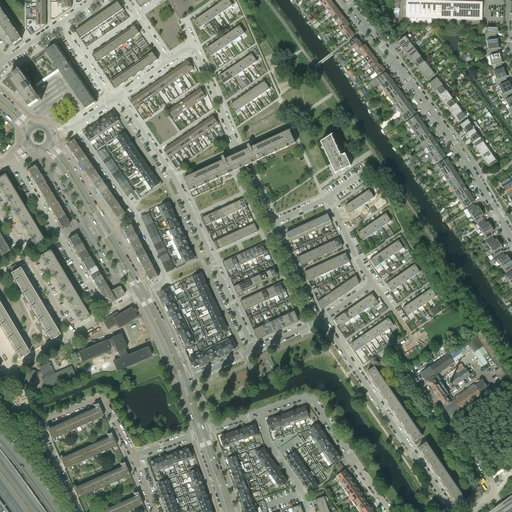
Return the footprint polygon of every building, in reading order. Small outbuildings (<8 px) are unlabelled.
[(134,0),(141,10),(155,0),(134,0)] [(233,5),(229,1),(230,0),(223,0),(222,1),(228,9),(233,5)] [(327,0),(322,4),(325,7),(326,8),(333,3),(330,0),(327,0)] [(481,20),(482,11),(482,2),(476,2),(476,0),(472,0),(471,0),(472,2),(406,0),(406,22),(431,23),(431,19),(481,20)] [(222,1),(218,4),(223,12),(228,9),(222,1)] [(118,2),(111,6),(110,7),(116,17),(124,11),(118,2)] [(326,8),(326,10),(329,13),(336,7),(333,3),(326,8)] [(218,4),(213,7),(218,15),(223,12),(218,4)] [(110,7),(102,13),(108,22),(116,17),(110,7)] [(213,7),(208,10),(214,18),(218,15),(213,7)] [(329,13),(331,16),(332,17),(339,12),(336,7),(329,13)] [(208,10),(203,14),(209,22),(214,18),(208,10)] [(332,17),(333,18),(335,21),(342,16),(339,12),(332,17)] [(12,25),(4,13),(0,15),(0,26),(1,26),(4,31),(12,25)] [(102,13),(93,18),(100,28),(108,22),(102,13)] [(203,14),(199,17),(204,25),(209,22),(203,14)] [(335,21),(338,25),(339,26),(346,20),(342,16),(335,21)] [(199,17),(194,20),(199,28),(204,25),(199,17)] [(93,18),(85,24),(91,34),(100,28),(93,18)] [(340,27),(342,30),(347,26),(349,25),(346,20),(339,26),(340,27)] [(85,24),(75,31),(82,40),(91,34),(85,24)] [(21,39),(12,25),(4,31),(8,36),(7,37),(8,38),(8,39),(9,38),(13,44),(21,39)] [(134,25),(94,53),(92,55),(97,62),(140,33),(134,25)] [(239,25),(234,29),(240,37),(245,33),(239,25)] [(342,30),(340,31),(343,34),(344,36),(350,30),(347,26),(342,30)] [(498,28),(486,27),(486,33),(485,33),(484,37),(496,36),(496,34),(498,34),(499,33),(499,32),(498,31),(498,28)] [(234,29),(230,32),(235,40),(240,37),(234,29)] [(344,36),(344,37),(347,40),(354,35),(350,30),(344,36)] [(230,32),(225,35),(230,43),(235,40),(230,32)] [(225,35),(220,38),(226,46),(230,43),(225,35)] [(400,47),(410,40),(406,35),(397,42),(400,47)] [(496,36),(484,37),(485,41),(486,41),(487,45),(498,44),(498,39),(496,39),(496,36)] [(349,43),(352,46),(353,47),(360,42),(356,37),(349,43)] [(220,38),(215,42),(221,50),(226,46),(220,38)] [(404,51),(411,45),(414,43),(410,39),(410,40),(400,47),(404,51)] [(215,42),(211,45),(216,53),(221,50),(215,42)] [(353,47),(353,48),(356,52),(358,50),(363,46),(360,42),(353,47)] [(365,44),(363,46),(358,50),(360,53),(361,54),(368,49),(365,44)] [(498,44),(487,45),(488,50),(486,50),(487,53),(498,51),(498,49),(499,48),(498,44)] [(55,45),(46,51),(62,74),(86,109),(96,102),(95,100),(70,64),(69,65),(55,45)] [(211,45),(206,48),(211,56),(216,53),(211,45)] [(411,45),(404,51),(407,55),(415,49),(411,45)] [(361,54),(362,55),(364,59),(371,53),(368,49),(361,54)] [(415,49),(407,55),(410,60),(418,54),(415,49)] [(498,51),(487,53),(487,57),(489,56),(490,61),(501,58),(500,53),(498,54),(498,51)] [(152,52),(110,81),(115,89),(117,88),(158,60),(152,52)] [(252,53),(247,57),(252,65),(257,61),(252,53)] [(364,59),(367,62),(368,63),(375,57),(371,53),(364,59)] [(418,54),(410,60),(414,64),(421,58),(418,54)] [(247,57),(242,60),(247,68),(252,65),(247,57)] [(368,63),(368,64),(371,67),(378,62),(375,57),(368,63)] [(421,58),(414,64),(417,68),(425,62),(421,58)] [(501,58),(490,61),(491,65),(489,65),(490,69),(501,66),(501,63),(502,63),(501,58)] [(242,60),(237,63),(243,71),(247,68),(242,60)] [(188,61),(183,64),(189,72),(190,71),(193,69),(188,61)] [(425,62),(417,68),(420,72),(428,67),(429,65),(426,61),(425,62)] [(371,67),(373,70),(374,71),(381,66),(378,62),(371,67)] [(31,63),(23,68),(19,72),(18,71),(8,77),(9,78),(2,83),(14,93),(18,90),(29,107),(38,101),(39,102),(41,100),(39,96),(38,97),(36,98),(34,95),(36,94),(34,90),(36,88),(36,89),(37,89),(31,63)] [(237,63),(232,67),(238,74),(243,71),(237,63)] [(183,64),(179,67),(184,75),(188,73),(189,72),(183,64)] [(374,71),(375,72),(378,76),(385,70),(381,66),(374,71)] [(501,66),(490,69),(492,72),(493,72),(494,76),(505,72),(504,67),(502,68),(501,66)] [(179,67),(174,70),(180,78),(181,77),(184,75),(179,67)] [(232,67),(228,70),(233,78),(238,74),(232,67)] [(428,67),(420,72),(423,77),(431,71),(428,67)] [(174,70),(170,73),(175,81),(179,79),(180,78),(174,70)] [(228,70),(223,73),(228,81),(233,78),(228,70)] [(431,71),(423,77),(427,81),(435,75),(431,71)] [(377,85),(378,86),(392,76),(391,74),(388,76),(388,75),(386,72),(376,79),(379,84),(377,85)] [(505,72),(494,76),(496,80),(495,81),(496,84),(506,79),(506,77),(507,76),(505,72)] [(170,73),(165,76),(171,84),(172,83),(175,81),(170,73)] [(223,73),(218,76),(224,84),(228,81),(223,73)] [(165,76),(161,79),(166,87),(170,85),(171,84),(165,76)] [(392,76),(378,86),(379,87),(380,86),(383,90),(394,82),(392,80),(391,79),(393,77),(392,76)] [(428,83),(432,88),(440,82),(436,78),(428,83)] [(161,79),(156,82),(162,90),(163,90),(166,87),(161,79)] [(506,79),(496,84),(497,87),(498,86),(500,90),(511,86),(509,81),(507,82),(506,79)] [(262,83),(260,84),(265,92),(270,89),(263,80),(261,81),(262,83)] [(156,82),(152,85),(157,93),(161,91),(162,90),(156,82)] [(395,85),(394,82),(383,90),(386,94),(385,95),(386,96),(399,86),(398,84),(396,86),(395,85)] [(440,82),(432,88),(435,92),(443,87),(440,82)] [(258,85),(256,87),(261,95),(265,92),(260,84),(259,83),(257,84),(258,85)] [(152,85),(148,88),(153,96),(154,96),(157,93),(152,85)] [(445,85),(443,87),(435,92),(438,97),(446,91),(448,90),(445,85)] [(254,88),(252,90),(257,97),(261,95),(256,87),(255,86),(253,87),(254,88)] [(399,86),(386,96),(386,97),(388,96),(391,100),(401,93),(399,90),(398,89),(401,88),(399,86)] [(511,88),(511,86),(500,90),(502,94),(501,95),(502,98),(511,93),(511,92),(511,91),(511,90),(511,88)] [(148,88),(143,92),(149,99),(152,97),(153,96),(148,88)] [(249,91),(247,93),(253,100),(257,97),(252,90),(251,88),(249,90),(249,91)] [(200,89),(196,92),(201,100),(202,99),(206,97),(200,89)] [(245,94),(243,95),(249,103),(253,100),(247,93),(247,91),(244,93),(245,94)] [(446,91),(438,97),(441,101),(449,95),(446,91)] [(143,92),(139,95),(144,103),(145,102),(149,99),(143,92)] [(196,92),(191,95),(197,103),(200,101),(201,100),(196,92)] [(403,95),(401,93),(391,100),(394,104),(392,105),(393,106),(407,96),(406,94),(403,96),(402,95),(403,95)] [(511,93),(502,98),(504,101),(505,100),(507,104),(511,101),(511,93)] [(241,97),(239,98),(244,106),(249,103),(243,95),(242,94),(240,96),(241,97)] [(139,95),(134,98),(140,106),(143,103),(144,103),(139,95)] [(191,95),(187,98),(192,106),(193,106),(197,103),(191,95)] [(449,95),(441,101),(445,105),(453,100),(449,95)] [(407,96),(393,106),(394,107),(395,106),(398,110),(408,103),(407,100),(406,101),(406,100),(408,98),(407,96)] [(237,100),(235,101),(240,109),(244,106),(239,98),(238,97),(236,99),(237,100)] [(135,109),(137,107),(140,106),(134,98),(129,101),(135,109)] [(187,98),(182,101),(188,109),(191,107),(192,106),(187,98)] [(236,112),(240,109),(235,101),(234,100),(232,101),(232,102),(233,103),(230,104),(236,112)] [(453,100),(445,105),(448,110),(456,104),(453,100)] [(182,101),(178,104),(183,112),(184,112),(188,109),(182,101)] [(410,105),(408,103),(398,110),(401,114),(400,115),(401,116),(414,106),(413,105),(411,106),(410,105)] [(457,103),(456,104),(448,110),(451,114),(459,108),(461,107),(457,103)] [(178,104),(173,107),(179,115),(182,113),(183,112),(178,104)] [(414,106),(401,116),(401,117),(403,116),(406,121),(416,113),(414,111),(413,110),(416,108),(414,106)] [(174,118),(176,117),(179,115),(173,107),(169,111),(174,119),(174,118)] [(459,108),(451,114),(454,118),(462,113),(459,108)] [(464,111),(462,113),(454,118),(458,123),(467,116),(464,111)] [(113,112),(109,115),(115,125),(120,122),(113,112)] [(109,115),(105,118),(111,128),(115,125),(109,115)] [(417,115),(407,122),(410,126),(408,127),(409,128),(423,119),(422,117),(419,119),(419,118),(419,117),(417,115)] [(213,116),(208,119),(214,127),(215,127),(218,124),(213,116)] [(105,118),(100,121),(107,131),(111,128),(105,118)] [(208,119),(204,123),(209,130),(213,128),(214,127),(208,119)] [(423,119),(409,128),(410,129),(411,128),(414,133),(424,125),(423,123),(422,122),(424,120),(423,119)] [(459,125),(463,130),(471,124),(467,120),(459,125)] [(100,121),(96,124),(103,134),(107,131),(100,121)] [(204,123),(199,126),(205,134),(206,133),(209,130),(204,123)] [(471,124),(463,130),(466,134),(475,128),(472,123),(471,124)] [(96,124),(92,127),(99,136),(103,134),(96,124)] [(426,128),(424,125),(414,133),(417,137),(415,138),(416,139),(430,129),(429,127),(427,129),(426,128)] [(199,126),(195,129),(200,137),(204,134),(205,134),(199,126)] [(92,127),(88,130),(94,139),(99,136),(92,127)] [(475,128),(466,134),(469,139),(478,132),(475,128)] [(195,129),(190,132),(196,140),(197,139),(200,137),(195,129)] [(430,129),(416,139),(417,140),(418,139),(421,143),(432,136),(430,133),(430,134),(429,132),(431,131),(430,129)] [(88,130),(83,133),(90,142),(94,139),(88,130)] [(188,178),(189,178),(188,179),(188,178),(185,180),(184,179),(185,179),(185,178),(188,176),(184,178),(190,191),(217,179),(232,172),(246,166),(253,163),(272,154),(295,143),(289,130),(285,132),(288,131),(289,131),(290,132),(287,133),(286,134),(286,133),(252,149),(251,147),(251,148),(249,145),(246,146),(248,149),(240,152),(225,159),(224,156),(221,158),(222,161),(222,162),(188,178)] [(190,132),(186,135),(191,143),(195,140),(196,140),(190,132)] [(478,132),(469,139),(472,143),(480,138),(481,136),(478,132)] [(120,142),(127,137),(124,133),(117,138),(120,142)] [(186,135),(181,138),(187,146),(188,145),(191,143),(186,135)] [(320,143),(330,164),(335,174),(350,167),(345,154),(342,156),(332,135),(320,143)] [(433,138),(432,136),(421,143),(424,147),(422,148),(423,149),(437,139),(436,138),(434,139),(433,138)] [(130,141),(127,137),(120,142),(122,147),(130,141)] [(181,138),(177,141),(182,149),(186,146),(187,146),(181,138)] [(480,138),(472,143),(475,148),(483,142),(480,138)] [(67,145),(70,149),(78,143),(75,139),(67,145)] [(437,139),(423,149),(424,150),(425,149),(428,153),(439,146),(437,144),(436,143),(439,141),(437,139)] [(125,151),(133,145),(130,141),(122,147),(125,151)] [(177,141),(172,144),(178,152),(179,151),(182,149),(177,141)] [(483,142),(475,148),(478,152),(486,146),(483,142)] [(78,143),(70,149),(73,153),(81,147),(78,143)] [(172,144),(168,147),(173,155),(177,153),(178,152),(172,144)] [(128,155),(136,150),(133,145),(125,151),(128,155)] [(440,149),(439,146),(428,153),(431,157),(430,158),(430,159),(444,150),(443,148),(441,150),(440,149)] [(486,146),(478,152),(481,156),(489,151),(486,146)] [(76,157),(84,152),(81,147),(73,153),(76,157)] [(169,158),(171,157),(173,155),(168,147),(163,150),(169,158)] [(109,156),(104,148),(97,153),(103,161),(109,156)] [(131,159),(139,154),(136,150),(128,155),(131,159)] [(444,150),(430,159),(431,161),(433,160),(436,164),(446,157),(444,154),(443,153),(446,152),(444,150)] [(491,150),(489,151),(481,156),(484,161),(492,155),(494,154),(491,150)] [(79,162),(87,156),(84,152),(76,157),(79,162)] [(134,163),(142,158),(139,154),(131,159),(134,163)] [(492,155),(484,161),(487,166),(490,164),(492,166),(497,163),(492,155)] [(82,166),(90,160),(87,156),(79,162),(82,166)] [(137,168),(145,162),(142,158),(134,163),(137,168)] [(449,161),(447,158),(436,165),(439,170),(438,171),(438,172),(453,163),(452,161),(449,162),(449,161)] [(85,171),(93,165),(90,160),(82,166),(85,171)] [(113,162),(107,166),(112,174),(119,170),(113,162)] [(148,166),(145,162),(137,168),(140,172),(148,166)] [(453,163),(438,172),(439,173),(441,172),(443,176),(454,169),(452,167),(452,166),(454,164),(453,163)] [(29,175),(37,170),(34,165),(26,170),(29,175)] [(93,165),(85,171),(88,175),(96,169),(93,165)] [(150,171),(148,166),(140,172),(143,176),(150,171)] [(96,169),(88,175),(91,179),(99,173),(96,169)] [(456,172),(454,169),(443,176),(446,180),(445,181),(445,182),(460,173),(459,171),(456,173),(455,172),(456,172)] [(31,180),(40,174),(37,170),(29,175),(31,180)] [(153,175),(150,171),(143,176),(146,180),(153,175)] [(99,173),(91,179),(93,183),(102,178),(99,173)] [(460,173),(445,182),(446,183),(448,182),(450,187),(461,180),(459,177),(459,178),(458,176),(461,175),(460,173)] [(34,184),(43,179),(40,174),(31,180),(34,184)] [(0,176),(0,187),(3,193),(12,188),(4,175),(0,176)] [(156,179),(153,175),(146,180),(148,184),(156,179)] [(498,181),(501,185),(511,178),(510,175),(498,181)] [(102,178),(93,183),(97,188),(105,182),(102,178)] [(511,178),(501,185),(503,190),(511,184),(511,182),(511,181),(511,178)] [(45,184),(43,179),(34,184),(37,189),(45,184)] [(151,189),(159,183),(156,179),(148,184),(151,189)] [(462,182),(461,180),(450,187),(453,191),(451,192),(452,193),(467,184),(465,182),(463,184),(462,182)] [(100,192),(108,187),(105,182),(97,188),(100,192)] [(39,193),(48,188),(45,184),(37,189),(39,193)] [(467,184),(452,193),(453,194),(454,193),(457,197),(468,190),(466,188),(465,187),(468,185),(467,184)] [(511,184),(503,190),(506,193),(511,189),(511,184)] [(103,197),(111,191),(108,187),(100,192),(103,197)] [(20,201),(12,188),(3,193),(6,198),(7,198),(7,200),(8,200),(11,206),(20,201)] [(42,198),(51,193),(48,188),(39,193),(42,198)] [(369,189),(363,193),(369,201),(374,197),(373,196),(371,193),(369,189)] [(469,193),(468,190),(457,197),(460,201),(458,202),(459,204),(473,194),(472,192),(470,194),(469,193)] [(111,191),(103,197),(105,201),(114,195),(111,191)] [(51,193),(42,198),(45,202),(53,197),(51,193)] [(363,193),(359,196),(364,204),(369,201),(363,193)] [(473,194),(459,204),(460,205),(461,204),(464,208),(475,201),(473,199),(472,198),(475,196),(473,194)] [(108,205),(117,199),(114,195),(105,201),(108,205)] [(359,196),(354,199),(360,207),(364,204),(359,196)] [(53,197),(45,202),(47,207),(56,201),(53,197)] [(111,210),(120,204),(117,199),(108,205),(111,210)] [(243,199),(238,201),(242,209),(247,207),(243,199)] [(354,199),(349,203),(355,210),(360,207),(354,199)] [(27,214),(20,201),(11,206),(14,211),(16,213),(15,213),(19,219),(27,214)] [(56,201),(47,207),(50,211),(59,206),(56,201)] [(238,201),(233,203),(237,212),(242,209),(238,201)] [(169,202),(158,207),(160,212),(171,207),(169,202)] [(233,203),(228,206),(231,214),(237,212),(233,203)] [(349,203),(345,206),(350,213),(355,210),(349,203)] [(115,214),(123,208),(120,204),(111,210),(115,214)] [(466,209),(471,216),(481,210),(478,205),(474,208),(473,205),(466,209)] [(59,206),(50,211),(53,216),(61,210),(59,206)] [(228,206),(222,208),(226,216),(231,214),(228,206)] [(171,207),(160,212),(162,217),(173,212),(171,207)] [(118,219),(126,213),(123,208),(115,214),(118,219)] [(222,208),(217,210),(221,219),(226,216),(222,208)] [(61,210),(53,216),(56,220),(64,215),(61,210)] [(217,210),(212,213),(216,221),(221,219),(217,210)] [(484,215),(481,210),(471,216),(473,219),(474,219),(476,223),(482,220),(480,217),(484,215)] [(173,212),(162,217),(164,221),(175,216),(173,212)] [(212,213),(207,215),(211,223),(216,221),(212,213)] [(386,213),(381,217),(386,224),(391,221),(386,213)] [(27,214),(19,219),(22,225),(22,224),(23,226),(27,232),(35,227),(27,214)] [(332,223),(327,214),(323,216),(328,225),(332,223)] [(58,225),(67,220),(64,215),(56,220),(58,225)] [(207,215),(202,217),(206,226),(211,223),(207,215)] [(175,216),(164,221),(167,226),(169,225),(177,221),(175,216)] [(323,216),(319,218),(324,227),(328,225),(323,216)] [(381,217),(376,220),(381,227),(386,224),(381,217)] [(319,218),(315,219),(319,229),(324,227),(319,218)] [(315,219),(313,221),(311,221),(315,231),(319,229),(315,219)] [(70,224),(67,220),(58,225),(61,229),(70,224)] [(376,220),(371,223),(377,231),(381,227),(376,220)] [(171,230),(179,226),(177,221),(169,225),(171,230)] [(311,221),(307,223),(311,233),(315,231),(311,221)] [(480,230),(481,232),(491,226),(488,222),(484,224),(483,221),(477,225),(480,228),(480,230)] [(254,223),(249,225),(253,234),(258,231),(254,223)] [(307,223),(305,224),(303,225),(307,235),(311,233),(307,223)] [(371,223),(367,226),(372,234),(377,231),(371,223)] [(135,229),(132,224),(123,229),(126,234),(135,229)] [(249,225),(244,228),(248,236),(253,234),(249,225)] [(303,225),(299,227),(303,237),(307,235),(303,225)] [(171,230),(166,232),(168,237),(169,236),(182,230),(179,226),(171,230)] [(367,226),(362,229),(367,237),(372,234),(367,226)] [(494,231),(491,226),(481,232),(483,235),(484,235),(487,239),(492,236),(490,233),(494,231)] [(35,227),(27,232),(30,238),(30,237),(31,239),(31,240),(35,245),(43,240),(35,227)] [(299,227),(296,228),(294,229),(299,238),(303,237),(299,227)] [(244,228),(239,230),(242,238),(248,236),(244,228)] [(128,238),(137,234),(135,229),(126,234),(128,238)] [(294,229),(290,231),(295,240),(299,238),(294,229)] [(362,229),(357,233),(362,240),(367,237),(362,229)] [(182,230),(169,236),(171,241),(184,235),(182,230)] [(239,230),(233,232),(237,241),(242,238),(239,230)] [(290,242),(295,240),(290,231),(286,233),(290,242)] [(233,232),(228,235),(232,243),(237,241),(233,232)] [(70,244),(78,239),(76,234),(67,239),(70,244)] [(137,234),(128,238),(131,243),(139,238),(137,234)] [(171,241),(170,241),(172,246),(186,240),(184,235),(171,241)] [(228,235),(223,237),(227,245),(232,243),(228,235)] [(223,237),(218,239),(222,248),(227,245),(223,237)] [(139,238),(131,243),(133,248),(142,243),(139,238)] [(342,246),(339,238),(334,240),(337,249),(342,246)] [(488,247),(490,249),(500,243),(497,239),(493,241),(491,238),(486,242),(488,245),(488,247)] [(2,239),(0,239),(0,255),(1,257),(9,252),(2,239)] [(73,248),(81,243),(78,239),(70,244),(73,248)] [(218,239),(213,242),(217,250),(222,248),(218,239)] [(186,240),(172,246),(174,250),(188,244),(186,240)] [(334,240),(328,243),(332,251),(337,249),(334,240)] [(398,240),(393,244),(398,251),(403,248),(398,240)] [(81,243),(73,248),(75,253),(84,248),(81,243)] [(142,243),(133,248),(135,253),(144,248),(142,243)] [(259,245),(264,255),(265,257),(269,255),(263,243),(259,245)] [(328,243),(323,245),(327,253),(332,251),(328,243)] [(499,250),(500,249),(503,248),(500,243),(490,249),(493,254),(491,255),(492,258),(501,253),(499,250)] [(174,250),(174,251),(176,255),(190,249),(188,244),(174,250)] [(393,244),(388,247),(394,255),(398,251),(393,244)] [(259,245),(255,247),(259,257),(264,255),(259,245)] [(323,245),(318,248),(322,256),(327,253),(323,245)] [(255,247),(251,249),(255,258),(259,257),(255,247)] [(388,247),(384,250),(389,258),(394,255),(388,247)] [(78,258),(87,253),(84,248),(75,253),(78,258)] [(144,248),(135,253),(138,257),(147,252),(144,248)] [(318,248),(312,250),(316,258),(322,256),(318,248)] [(190,249),(176,255),(178,260),(181,258),(192,253),(190,249)] [(251,249),(247,251),(251,260),(255,258),(251,249)] [(40,255),(44,261),(45,263),(48,268),(57,264),(49,250),(40,255)] [(312,250),(307,252),(311,261),(316,258),(312,250)] [(384,250),(379,253),(384,261),(389,258),(384,250)] [(247,251),(243,253),(247,262),(251,260),(247,251)] [(147,252),(138,257),(140,262),(149,257),(147,252)] [(307,252),(302,255),(306,263),(311,261),(307,252)] [(81,262),(89,257),(87,253),(78,258),(81,262)] [(192,253),(181,258),(184,263),(194,258),(192,253)] [(243,253),(239,254),(243,264),(247,262),(243,253)] [(350,262),(345,253),(341,255),(346,264),(350,262)] [(379,253),(374,256),(379,264),(384,261),(379,253)] [(239,254),(235,256),(239,266),(243,264),(239,254)] [(498,263),(500,265),(510,259),(507,255),(503,257),(502,254),(493,259),(495,262),(498,260),(499,261),(498,263)] [(297,257),(301,265),(306,263),(302,255),(297,257)] [(341,255),(339,256),(337,257),(341,266),(346,264),(341,255)] [(235,256),(230,258),(235,268),(239,266),(235,256)] [(370,260),(375,267),(379,264),(374,256),(370,260)] [(83,267),(92,262),(89,257),(81,262),(83,267)] [(149,257),(140,262),(143,266),(151,262),(149,257)] [(337,257),(333,258),(337,268),(341,266),(337,257)] [(230,258),(226,260),(231,270),(235,268),(230,258)] [(333,258),(331,260),(329,260),(333,270),(337,268),(333,258)] [(511,262),(510,259),(500,265),(502,268),(503,268),(505,272),(511,269),(509,266),(511,264),(511,262)] [(222,262),(226,272),(231,270),(226,260),(222,262)] [(329,260),(325,262),(329,272),(333,270),(329,260)] [(86,271),(95,266),(92,262),(83,267),(86,271)] [(151,262),(143,266),(145,271),(154,267),(151,262)] [(325,262),(321,264),(325,274),(329,272),(325,262)] [(57,264),(48,268),(52,274),(53,276),(56,282),(65,277),(57,264)] [(321,264),(316,266),(321,276),(325,274),(321,264)] [(415,264),(410,268),(415,275),(420,272),(415,264)] [(89,276),(97,270),(95,266),(86,271),(89,276)] [(316,266),(312,268),(317,277),(321,276),(316,266)] [(147,276),(156,271),(154,267),(145,271),(147,276)] [(18,269),(13,272),(11,273),(14,279),(15,281),(19,286),(27,281),(19,268),(18,269)] [(275,268),(269,270),(273,278),(278,276),(275,268)] [(312,268),(308,270),(312,279),(317,277),(312,268)] [(410,268),(405,271),(410,279),(415,275),(410,268)] [(91,280),(100,275),(97,270),(89,276),(91,280)] [(269,270),(264,272),(268,281),(273,278),(269,270)] [(308,281),(312,279),(308,270),(304,272),(308,281)] [(159,276),(156,271),(147,276),(150,281),(159,276)] [(405,271),(400,274),(405,282),(410,279),(405,271)] [(264,272),(259,275),(263,283),(268,281),(264,272)] [(203,278),(201,273),(192,277),(195,282),(203,278)] [(400,274),(395,277),(401,285),(405,282),(400,274)] [(100,275),(91,280),(94,285),(103,280),(100,275)] [(259,275),(254,277),(258,285),(263,283),(259,275)] [(359,284),(356,275),(351,279),(356,286),(359,284)] [(72,290),(65,277),(56,282),(59,287),(60,287),(61,289),(64,295),(72,290)] [(254,277),(249,279),(252,288),(258,285),(254,277)] [(395,277),(391,280),(396,288),(401,285),(395,277)] [(205,283),(203,278),(195,282),(197,286),(205,283)] [(249,279),(244,282),(247,290),(252,288),(249,279)] [(356,286),(351,279),(345,282),(350,290),(356,286)] [(103,280),(94,285),(97,289),(105,284),(103,280)] [(386,284),(391,291),(396,288),(391,280),(386,284)] [(35,295),(27,281),(19,286),(22,292),(23,294),(26,300),(35,295)] [(244,282),(238,284),(242,292),(247,290),(244,282)] [(281,282),(277,284),(281,294),(286,292),(281,282)] [(350,290),(345,282),(341,286),(346,293),(350,290)] [(207,287),(205,283),(197,286),(199,291),(207,287)] [(105,284),(97,289),(100,294),(108,289),(105,284)] [(233,286),(237,295),(242,292),(238,284),(233,286)] [(277,284),(273,286),(277,296),(281,294),(277,284)] [(273,286),(269,288),(273,297),(277,296),(273,286)] [(346,293),(341,286),(336,289),(341,296),(346,293)] [(120,287),(110,291),(108,289),(100,294),(106,305),(110,303),(111,303),(124,295),(120,287)] [(172,292),(170,287),(159,292),(162,297),(172,292)] [(210,292),(207,287),(199,291),(201,296),(210,292)] [(269,288),(265,290),(269,299),(273,297),(269,288)] [(431,288),(426,292),(431,299),(436,296),(431,288)] [(341,296),(336,289),(331,292),(337,299),(341,296)] [(72,290),(64,295),(67,300),(68,300),(69,302),(72,308),(80,303),(72,290)] [(265,290),(261,292),(265,301),(269,299),(265,290)] [(164,301),(175,296),(173,291),(172,292),(162,297),(164,301)] [(212,296),(210,292),(201,296),(203,300),(212,296)] [(261,292),(256,293),(261,303),(265,301),(261,292)] [(337,299),(331,292),(326,295),(332,303),(337,299)] [(426,292),(421,295),(427,303),(431,299),(426,292)] [(256,293),(252,295),(257,305),(261,303),(256,293)] [(379,304),(372,294),(367,297),(372,305),(374,307),(379,304)] [(35,295),(26,300),(30,305),(31,307),(34,313),(43,308),(35,295)] [(252,295),(248,297),(253,307),(257,305),(252,295)] [(332,303),(326,295),(321,299),(326,306),(332,303)] [(421,295),(417,298),(422,306),(427,303),(421,295)] [(166,306),(177,301),(177,300),(175,296),(164,301),(166,306)] [(214,301),(212,296),(203,300),(205,305),(214,301)] [(248,297),(244,299),(248,309),(253,307),(248,297)] [(367,297),(362,300),(367,308),(372,305),(367,297)] [(417,298),(412,301),(417,309),(422,306),(417,298)] [(244,299),(240,301),(244,311),(248,309),(244,299)] [(321,310),(326,306),(321,299),(318,301),(321,310)] [(362,300),(357,303),(363,311),(367,308),(362,300)] [(168,311),(179,305),(177,301),(166,306),(168,311)] [(216,306),(214,301),(205,305),(207,310),(216,306)] [(412,301),(407,304),(413,312),(417,309),(412,301)] [(80,303),(72,308),(75,313),(77,315),(76,315),(80,322),(83,320),(83,321),(86,319),(86,318),(89,317),(80,303)] [(357,303),(353,307),(358,314),(363,311),(357,303)] [(407,304),(403,308),(408,315),(413,312),(407,304)] [(171,315),(181,310),(179,305),(168,311),(171,315)] [(119,328),(138,318),(136,312),(137,312),(134,306),(118,314),(117,311),(102,319),(107,329),(117,324),(119,328)] [(218,310),(216,306),(207,310),(209,314),(218,310)] [(380,315),(388,310),(385,306),(377,311),(380,315)] [(353,307),(348,310),(353,318),(358,314),(353,307)] [(51,321),(43,308),(34,313),(37,318),(38,318),(39,320),(42,326),(51,321)] [(173,320),(184,315),(181,310),(171,315),(173,320)] [(220,315),(218,310),(209,314),(212,319),(220,315)] [(348,310),(343,313),(348,321),(353,318),(348,310)] [(295,323),(290,313),(289,311),(285,313),(286,315),(291,325),(295,323)] [(294,311),(290,313),(295,323),(299,321),(294,311)] [(4,313),(0,315),(0,324),(1,325),(0,325),(4,331),(12,326),(4,313)] [(343,313),(338,316),(344,324),(348,321),(343,313)] [(175,324),(186,319),(184,315),(173,320),(175,324)] [(222,320),(220,315),(212,319),(214,323),(222,320)] [(291,325),(286,315),(282,317),(287,327),(291,325)] [(338,316),(334,319),(339,327),(344,324),(338,316)] [(287,327),(282,317),(278,318),(282,329),(287,327)] [(394,325),(392,323),(395,321),(392,317),(389,319),(388,318),(383,321),(388,329),(394,325)] [(177,329),(188,324),(191,322),(189,318),(186,319),(175,324),(177,329)] [(282,329),(278,318),(274,320),(278,331),(282,329)] [(224,324),(222,320),(214,323),(216,328),(224,324)] [(278,331),(274,320),(270,322),(274,332),(278,331)] [(51,321),(42,326),(45,331),(47,333),(46,333),(50,340),(53,338),(53,339),(57,337),(56,336),(59,335),(51,321)] [(389,331),(388,329),(383,321),(378,324),(384,332),(385,334),(389,331)] [(274,332),(270,322),(265,324),(270,334),(274,332)] [(352,325),(356,331),(360,328),(359,326),(356,322),(352,325)] [(180,333),(190,328),(188,324),(177,329),(180,333)] [(227,329),(224,324),(216,328),(218,333),(225,330),(227,329)] [(270,334),(265,324),(261,326),(266,336),(270,334)] [(378,324),(374,328),(379,335),(384,332),(378,324)] [(20,339),(12,326),(4,331),(7,336),(8,338),(12,344),(20,339)] [(266,336),(261,326),(257,328),(262,338),(266,336)] [(193,333),(190,328),(180,333),(182,338),(190,334),(193,333)] [(258,340),(262,338),(257,328),(253,330),(258,340)] [(374,328),(369,331),(374,339),(379,335),(374,328)] [(499,354),(482,329),(474,335),(491,359),(495,357),(498,355),(499,354)] [(369,331),(364,334),(369,342),(374,339),(369,331)] [(113,360),(116,370),(150,358),(146,347),(127,354),(125,348),(127,348),(122,334),(77,350),(81,361),(111,350),(110,347),(115,346),(119,358),(113,360)] [(193,338),(190,334),(182,338),(184,343),(193,338)] [(364,334),(359,337),(365,345),(369,342),(364,334)] [(491,360),(474,335),(466,341),(483,366),(491,360)] [(186,347),(197,342),(195,337),(193,338),(184,343),(186,347)] [(236,348),(231,337),(226,339),(231,350),(236,348)] [(359,337),(355,341),(360,348),(365,345),(359,337)] [(20,339),(12,344),(15,349),(16,351),(20,358),(23,356),(23,357),(26,355),(28,353),(20,339)] [(231,350),(226,339),(222,341),(227,352),(231,350)] [(227,352),(222,341),(217,343),(218,346),(222,354),(227,352)] [(356,351),(360,348),(355,341),(350,344),(356,351)] [(448,353),(454,361),(471,350),(465,341),(448,353)] [(213,346),(208,348),(213,358),(217,356),(214,348),(213,346)] [(222,354),(218,346),(214,348),(217,356),(222,354)] [(213,358),(208,348),(203,350),(204,352),(208,361),(213,358)] [(204,363),(200,354),(199,352),(194,354),(199,365),(204,363)] [(204,352),(200,354),(204,363),(208,361),(204,352)] [(190,358),(189,359),(191,364),(192,364),(193,364),(194,367),(199,365),(194,354),(189,356),(190,358)] [(449,394),(440,382),(442,381),(437,374),(454,362),(448,354),(420,373),(426,382),(427,382),(431,388),(431,389),(432,391),(433,390),(439,397),(437,398),(439,401),(440,400),(444,407),(443,407),(450,416),(481,394),(480,392),(475,385),(453,400),(451,402),(446,396),(449,394)] [(505,365),(498,355),(495,357),(502,367),(505,365)] [(27,374),(26,377),(27,379),(30,381),(33,381),(35,380),(37,378),(37,375),(42,373),(44,378),(42,378),(46,387),(52,384),(58,382),(60,381),(61,380),(63,380),(65,379),(67,378),(69,377),(74,375),(71,366),(54,373),(54,372),(53,371),(51,365),(50,363),(48,363),(46,364),(43,365),(39,367),(40,371),(37,372),(36,373),(34,371),(31,370),(28,371),(27,374)] [(367,372),(375,383),(382,378),(374,367),(367,372)] [(500,367),(494,371),(502,383),(508,379),(500,367)] [(449,378),(458,372),(456,368),(447,374),(449,378)] [(451,381),(450,382),(449,383),(449,384),(449,385),(450,385),(451,385),(451,384),(452,384),(453,384),(453,383),(455,386),(470,375),(465,368),(450,379),(452,381),(451,381)] [(375,383),(383,395),(390,390),(382,378),(375,383)] [(487,387),(482,380),(475,385),(480,392),(487,387)] [(391,407),(398,402),(390,390),(383,395),(391,407)] [(399,418),(406,413),(398,402),(391,407),(399,418)] [(50,430),(49,428),(48,426),(45,427),(51,439),(52,439),(54,438),(62,434),(64,434),(73,429),(75,429),(85,424),(87,423),(96,419),(98,418),(103,416),(97,403),(92,405),(92,406),(93,407),(94,408),(95,408),(95,409),(50,430)] [(305,407),(300,408),(304,420),(309,418),(305,407)] [(300,408),(295,410),(299,422),(304,420),(300,408)] [(295,410),(291,412),(295,423),(299,422),(295,410)] [(286,413),(286,414),(290,425),(289,423),(294,421),(294,423),(295,423),(291,412),(290,412),(286,413)] [(406,429),(414,424),(406,413),(399,418),(406,429)] [(282,415),(281,415),(285,427),(290,425),(286,414),(282,415)] [(281,415),(276,417),(280,428),(280,427),(284,426),(285,427),(281,415)] [(276,417),(271,419),(275,430),(280,428),(276,417)] [(271,419),(266,420),(270,432),(275,430),(271,419)] [(315,426),(309,430),(312,434),(310,435),(320,428),(317,424),(315,426)] [(422,436),(414,424),(406,429),(414,441),(422,436)] [(254,425),(249,426),(253,438),(258,436),(254,425)] [(249,426),(245,428),(248,438),(248,437),(252,436),(253,438),(249,426)] [(245,428),(240,430),(243,440),(248,438),(245,428)] [(320,428),(310,435),(313,440),(323,433),(320,428)] [(63,459),(62,458),(61,455),(59,456),(64,469),(75,464),(77,463),(86,459),(88,458),(98,454),(100,453),(109,448),(111,448),(116,445),(109,430),(108,430),(107,431),(107,432),(107,433),(106,434),(107,434),(107,435),(107,436),(108,436),(108,438),(63,459)] [(240,430),(235,431),(238,441),(243,439),(243,440),(240,430)] [(235,431),(230,433),(234,445),(234,444),(234,442),(238,441),(235,431)] [(230,433),(225,435),(229,446),(234,445),(230,433)] [(313,440),(316,444),(326,437),(323,433),(313,440)] [(225,435),(220,437),(222,442),(221,442),(222,446),(223,445),(224,448),(229,446),(225,435)] [(326,437),(316,444),(319,448),(329,441),(326,437)] [(329,441),(319,448),(322,452),(332,445),(329,441)] [(419,447),(422,452),(426,459),(434,454),(426,442),(419,447)] [(332,445),(322,452),(325,456),(335,449),(332,445)] [(189,448),(184,449),(188,461),(193,459),(192,457),(193,456),(191,451),(190,451),(189,448)] [(263,448),(255,453),(258,458),(266,452),(263,448)] [(184,449),(179,451),(183,463),(188,461),(184,449)] [(325,456),(322,458),(325,462),(328,461),(338,454),(335,449),(325,456)] [(179,451),(174,453),(178,464),(178,465),(183,464),(183,463),(179,451)] [(266,452),(258,458),(261,462),(269,456),(266,452)] [(294,452),(286,457),(289,461),(297,456),(294,452)] [(174,453),(169,454),(173,466),(178,464),(174,453)] [(169,454),(164,456),(168,468),(173,466),(169,454)] [(236,455),(227,459),(229,464),(238,460),(240,459),(239,454),(236,455)] [(338,454),(328,461),(331,465),(341,458),(338,454)] [(442,466),(434,454),(426,459),(434,471),(442,466)] [(164,456),(160,458),(164,469),(168,468),(164,456)] [(269,456),(261,462),(264,466),(272,460),(269,456)] [(297,456),(289,461),(292,466),(300,460),(297,456)] [(160,458),(155,460),(159,471),(164,469),(160,458)] [(76,488),(75,487),(74,485),(72,486),(77,498),(88,493),(130,475),(122,459),(121,460),(120,461),(120,462),(120,463),(120,464),(120,465),(121,466),(122,468),(76,488)] [(155,460),(150,461),(154,473),(159,471),(155,460)] [(272,460),(264,466),(267,470),(275,465),(272,460)] [(300,460),(292,466),(295,470),(303,464),(300,460)] [(239,465),(230,468),(232,473),(241,470),(244,469),(242,464),(239,465)] [(303,464),(295,470),(298,474),(306,469),(303,464)] [(275,465),(267,470),(270,474),(278,469),(275,465)] [(442,466),(434,471),(442,482),(450,477),(442,466)] [(197,469),(186,473),(188,478),(199,474),(197,469)] [(278,469),(270,474),(273,478),(281,473),(278,469)] [(306,469),(298,474),(301,478),(309,473),(306,469)] [(345,470),(340,474),(336,476),(339,481),(349,475),(345,470)] [(309,473),(301,478),(304,482),(312,477),(314,475),(311,471),(309,473)] [(243,475),(234,478),(236,483),(247,479),(249,478),(248,473),(245,474),(243,475)] [(273,478),(271,480),(274,484),(276,483),(284,477),(281,473),(273,478)] [(199,474),(188,478),(190,483),(192,482),(201,479),(199,474)] [(349,475),(339,481),(342,486),(352,480),(349,475)] [(284,477),(276,483),(279,487),(287,481),(284,477)] [(312,477),(304,482),(307,486),(315,481),(312,477)] [(458,489),(450,477),(442,482),(450,494),(458,489)] [(192,482),(190,483),(191,487),(194,487),(203,484),(201,479),(192,482)] [(247,479),(236,483),(237,488),(248,484),(247,479)] [(167,480),(158,483),(160,488),(169,485),(167,480)] [(352,480),(342,486),(346,491),(355,485),(352,480)] [(315,481),(307,486),(310,491),(318,485),(315,481)] [(248,484),(237,488),(239,492),(248,489),(250,489),(248,484)] [(169,485),(160,488),(162,493),(171,490),(169,485)] [(355,485),(346,491),(349,496),(359,490),(355,485)] [(485,492),(480,485),(476,488),(481,495),(485,492)] [(102,511),(125,511),(143,504),(136,488),(135,489),(134,490),(133,490),(133,491),(133,492),(133,493),(133,494),(133,495),(134,495),(135,497),(102,511)] [(450,494),(456,502),(458,505),(459,504),(466,500),(458,489),(450,494)] [(171,490),(162,493),(164,498),(172,494),(171,490)] [(359,490),(349,496),(353,501),(362,494),(359,490)] [(197,496),(195,497),(197,502),(199,501),(208,498),(206,493),(197,496)] [(172,494),(164,498),(165,502),(174,499),(172,494)] [(362,494),(353,501),(356,506),(366,499),(362,494)] [(315,500),(317,505),(326,502),(324,496),(315,500)] [(174,499),(165,502),(167,507),(176,504),(174,499)] [(366,499),(356,506),(359,511),(369,504),(366,499)] [(326,502),(317,505),(319,510),(328,507),(326,502)] [(255,503),(244,507),(246,511),(257,508),(255,503)]
